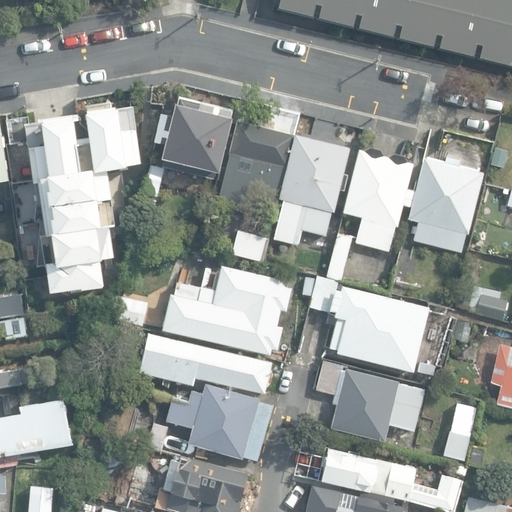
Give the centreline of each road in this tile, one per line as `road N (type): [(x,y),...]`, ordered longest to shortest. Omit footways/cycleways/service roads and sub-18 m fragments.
road 1 (unclassified): [(0,72),(181,45),(392,98)]
road 2 (residential): [(296,377),(263,511)]
